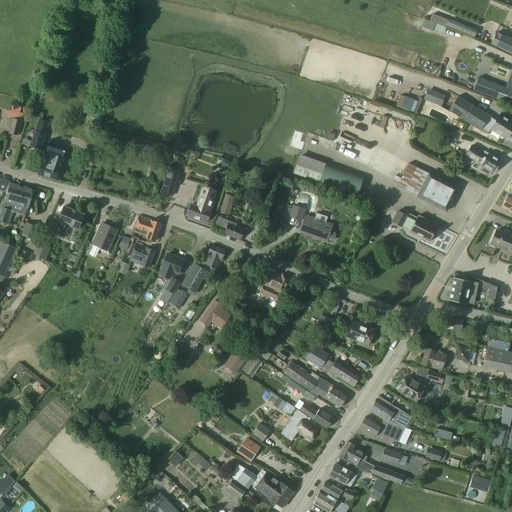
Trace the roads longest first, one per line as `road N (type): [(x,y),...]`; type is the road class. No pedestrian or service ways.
road 1 (residential): [(419,313),(345,294),(207,231),(0,166)]
road 2 (tertiary): [(295,511),(419,313)]
road 3 (tertiary): [(419,313),(511,160)]
